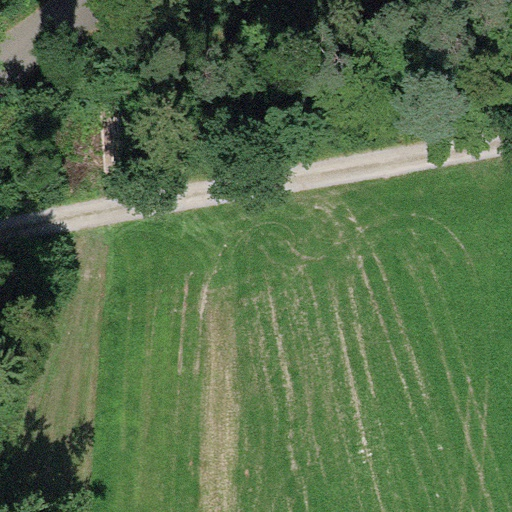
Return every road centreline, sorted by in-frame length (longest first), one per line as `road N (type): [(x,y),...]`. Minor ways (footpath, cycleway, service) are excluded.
road 1 (track): [(0,227),(511,127)]
road 2 (unclassified): [(0,98),(131,0)]
